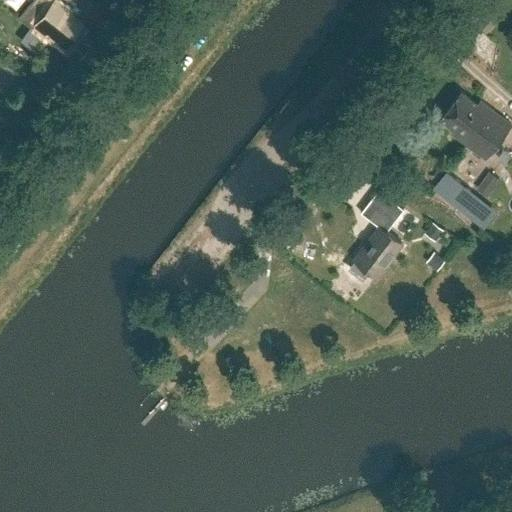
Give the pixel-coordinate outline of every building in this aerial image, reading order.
[(67,45),(86,21),(73,10),(74,8),(64,0),(33,0),(21,16),(34,27),(36,25),(46,34),(49,30),(67,45)] [(487,31),(502,15),(489,5),(476,21),(487,31)] [(484,158),(511,122),(481,98),(478,102),(463,90),(441,118),(455,129),(452,132),(484,158)] [(448,172),(435,189),(484,227),(497,210),(448,172)] [(487,196),(492,190),(481,182),(476,188),(487,196)] [(403,243),(388,231),(405,209),(379,189),(361,212),(380,226),(355,258),(357,260),(350,268),(363,278),(369,270),(377,276),(403,243)] [(442,233),(433,226),(428,232),(437,240),(442,233)] [(445,260),(438,254),(431,263),(438,268),(445,260)]
